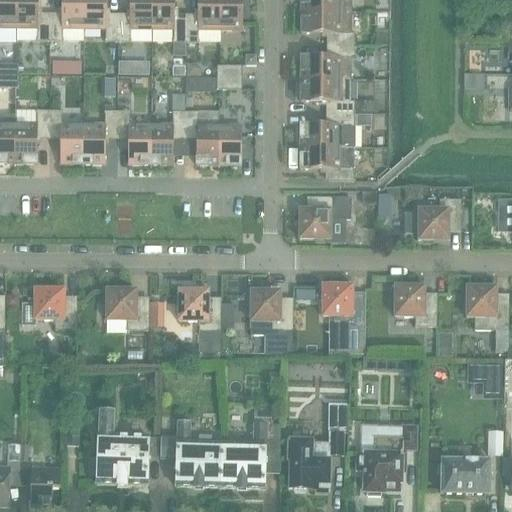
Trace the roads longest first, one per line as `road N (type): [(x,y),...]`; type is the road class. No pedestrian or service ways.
road 1 (residential): [(0,184),(276,184)]
road 2 (residential): [(275,264),(0,260)]
road 3 (residential): [(511,265),(275,264)]
road 4 (residential): [(276,184),(276,0)]
